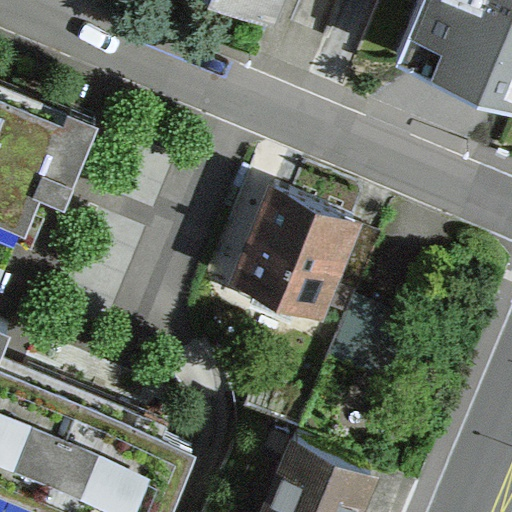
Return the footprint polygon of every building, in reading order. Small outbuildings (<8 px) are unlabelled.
[(247,0),(289,17),(295,0),(247,0)] [(511,0),(423,0),(411,29),(446,44),(433,74),(511,107),(511,0)] [(86,117),(0,82),(0,205),(43,223),(58,186),(85,197),(118,117),(91,106),(86,117)] [(368,218),(287,183),(245,278),(327,313),(368,218)] [(0,491),(49,511),(166,511),(194,448),(6,369),(22,332),(0,323),(0,491)] [(364,511),(377,481),(292,445),(263,511),(364,511)]
